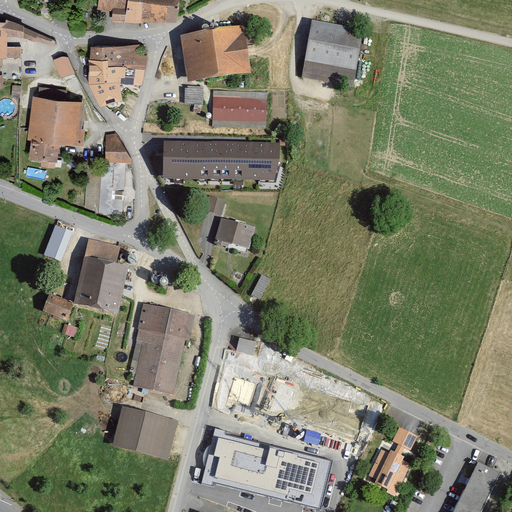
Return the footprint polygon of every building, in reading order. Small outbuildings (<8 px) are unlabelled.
[(95,0),(94,8),(147,17),(181,12),(179,0),(95,0)] [(313,22),(303,78),(350,86),(360,30),(313,22)] [(244,27),(182,38),(190,83),(252,74),(244,27)] [(139,44),(90,45),(89,52),(84,54),(78,59),(87,75),(87,84),(100,107),(107,107),(123,122),(131,117),(144,69),(148,55),(139,55),(139,44)] [(65,56),(53,62),(60,77),(72,71),(65,56)] [(203,103),(204,87),(187,86),(186,103),(203,103)] [(268,93),(214,93),(214,120),(267,121),(268,93)] [(86,102),(33,96),(31,137),(29,158),(57,161),(60,142),(83,145),(86,102)] [(279,184),(280,144),(162,141),(163,170),(163,180),(279,184)] [(101,167),(88,166),(85,209),(123,212),(126,179),(116,179),(117,165),(101,164),(101,167)] [(227,202),(209,196),(205,212),(222,217),(227,202)] [(252,227),(223,222),(219,242),(248,248),(252,227)] [(45,254),(62,261),(74,231),(57,224),(45,254)] [(87,246),(74,304),(118,314),(130,264),(117,261),(119,253),(87,246)] [(263,274),(253,295),(263,299),(272,278),(263,274)] [(44,292),(37,306),(67,321),(74,306),(44,292)] [(145,345),(137,385),(173,393),(184,343),(191,344),(197,317),(143,305),(135,343),(145,345)] [(240,339),(234,362),(252,367),(258,343),(240,339)] [(228,376),(222,399),(304,419),(312,385),(258,372),(256,382),(228,376)] [(123,409),(114,445),(167,459),(177,423),(123,409)] [(379,448),(363,480),(391,493),(418,438),(400,429),(389,453),(379,448)] [(215,431),(202,484),(320,511),(321,511),(334,459),(215,431)] [(478,464),(453,511),(484,511),(502,476),(478,464)]
